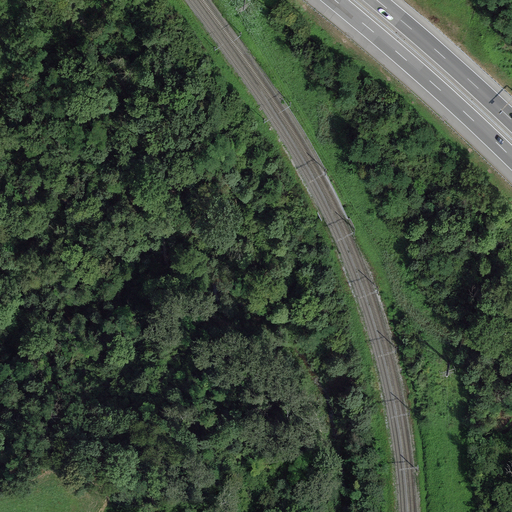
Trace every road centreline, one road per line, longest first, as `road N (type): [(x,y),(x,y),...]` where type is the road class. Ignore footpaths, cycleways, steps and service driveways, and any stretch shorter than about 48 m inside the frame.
road 1 (motorway): [(333,0),(511,158)]
road 2 (motorway): [(511,119),(375,0)]
